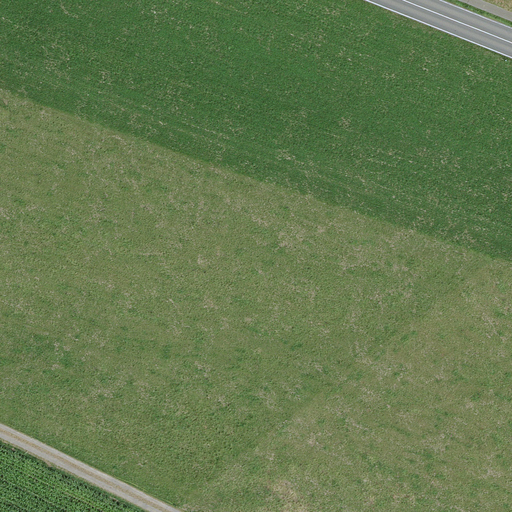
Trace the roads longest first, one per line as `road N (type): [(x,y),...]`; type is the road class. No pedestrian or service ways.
road 1 (track): [(165,511),(0,430)]
road 2 (secondary): [(394,0),(511,47)]
